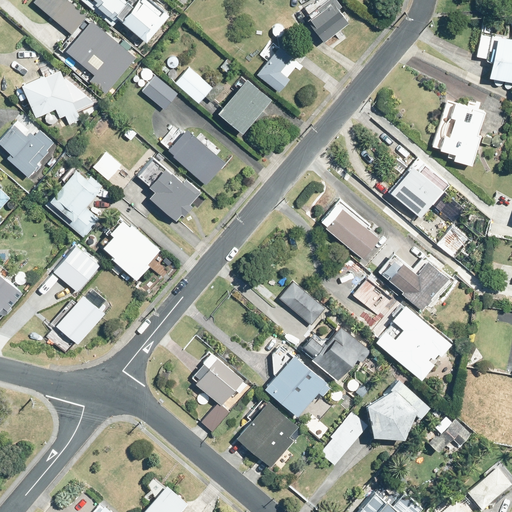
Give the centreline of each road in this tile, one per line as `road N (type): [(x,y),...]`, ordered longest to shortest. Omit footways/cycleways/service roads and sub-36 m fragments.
road 1 (residential): [(424,0),(419,16),(123,369),(95,389)]
road 2 (residential): [(95,389),(146,407),(269,511)]
road 3 (residential): [(95,389),(63,449),(10,511)]
